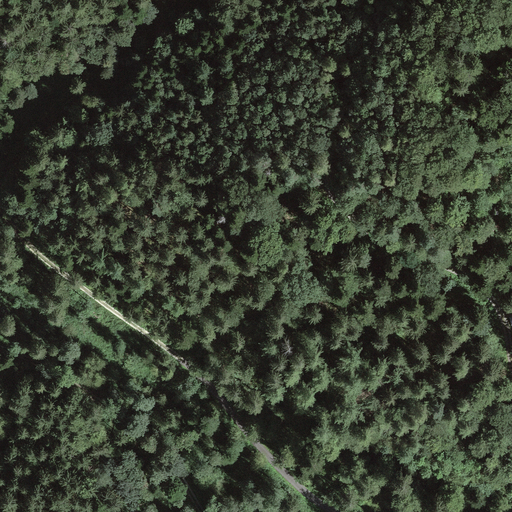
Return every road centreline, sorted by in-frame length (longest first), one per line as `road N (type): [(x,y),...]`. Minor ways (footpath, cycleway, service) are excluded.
road 1 (track): [(511,361),(495,304),(468,279),(376,244),(322,182),(350,135),(359,61),(384,0)]
road 2 (track): [(0,211),(29,251),(211,386),(272,463),(346,511)]
road 3 (track): [(206,511),(166,454),(47,367),(0,350)]
road 4 (track): [(67,93),(162,0)]
